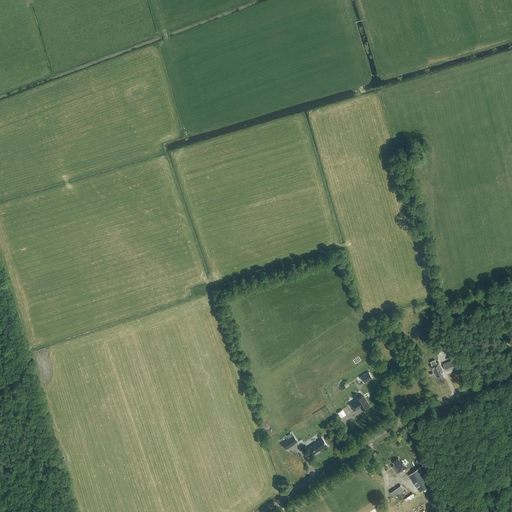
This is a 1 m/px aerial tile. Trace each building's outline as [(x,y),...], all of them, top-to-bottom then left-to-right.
[(439,362),(436,363),(435,359),(430,361),(432,365),(429,366),(431,370),(434,369),(437,378),(439,377),(439,379),(444,377),(441,372),(443,372),(439,362)] [(446,371),(458,366),(455,359),(443,364),(446,371)] [(356,401),(350,404),(354,411),(360,407),(362,410),(369,405),(362,395),(355,400),(356,401)] [(289,438),(282,443),(286,449),(293,444),(289,438)] [(327,446),(322,439),(319,441),(318,440),(318,441),(317,442),(317,441),(308,447),(311,451),(313,449),(315,452),(320,449),(321,450),(327,446)] [(395,465),(393,466),(392,467),(397,473),(406,467),(401,460),(400,461),(398,459),(393,462),(395,465)] [(421,467),(409,475),(420,492),(432,483),(421,467)] [(394,497),(404,490),(400,485),(390,492),(394,497)]
